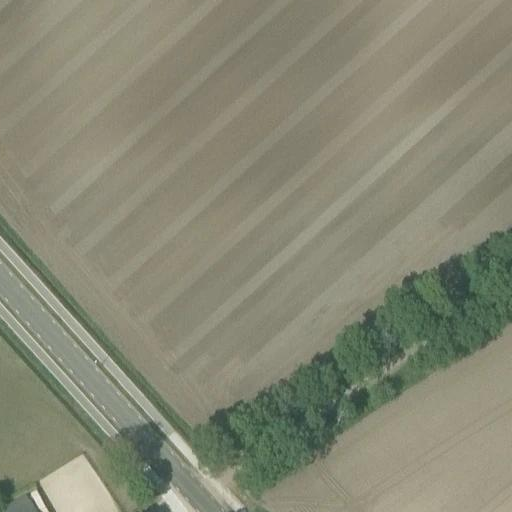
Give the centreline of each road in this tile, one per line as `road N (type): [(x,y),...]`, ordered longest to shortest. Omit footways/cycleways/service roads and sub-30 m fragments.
road 1 (track): [(511,287),(332,400),(219,485)]
road 2 (tertiary): [(209,511),(0,277)]
